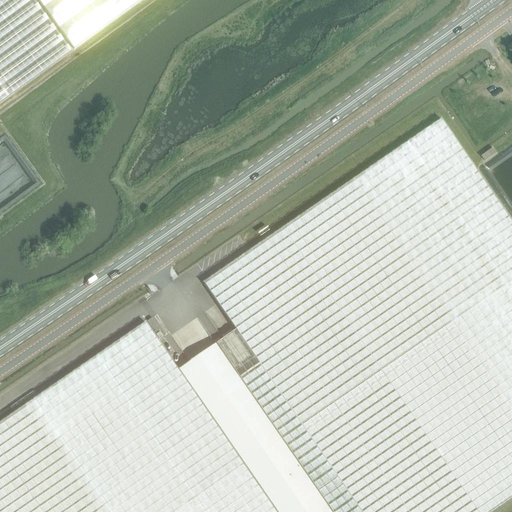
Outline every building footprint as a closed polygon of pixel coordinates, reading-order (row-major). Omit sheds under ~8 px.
[(0,0),(0,103),(16,92),(42,73),(71,51),(62,38),(36,3),(33,0),(41,0),(46,6),(57,20),(77,48),(112,22),(142,0),(0,0)] [(202,283),(235,331),(360,511),(491,511),(511,498),(511,222),(441,119),(202,283)] [(485,160),(496,152),(493,147),(481,155),(485,160)] [(152,319),(147,322),(155,334),(160,330),(152,319)] [(145,323),(0,423),(0,511),(275,511),(178,371),(145,323)] [(360,511),(235,331),(178,371),(275,511),(360,511)]
